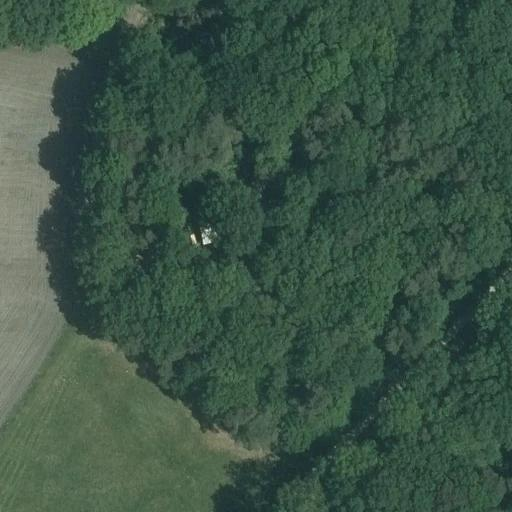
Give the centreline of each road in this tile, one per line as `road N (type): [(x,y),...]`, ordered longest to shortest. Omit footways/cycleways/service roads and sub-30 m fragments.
road 1 (unclassified): [(511,64),(165,0)]
road 2 (tertiary): [(336,511),(511,329)]
